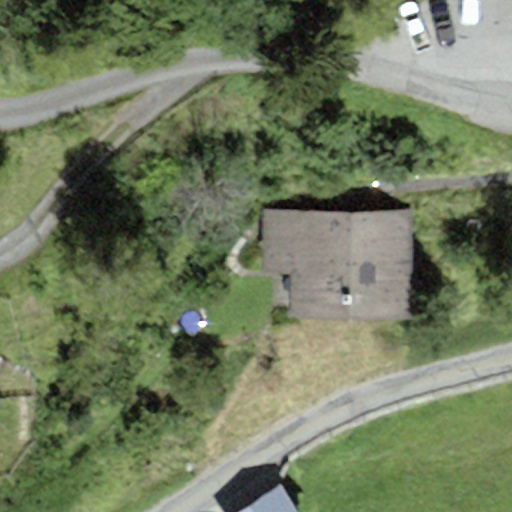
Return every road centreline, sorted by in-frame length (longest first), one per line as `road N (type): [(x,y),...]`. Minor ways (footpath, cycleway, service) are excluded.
road 1 (residential): [(173,511),(344,410),(511,361)]
road 2 (track): [(320,56),(176,63),(0,115)]
road 3 (track): [(176,63),(154,104),(0,261)]
road 4 (residential): [(511,106),(320,56)]
